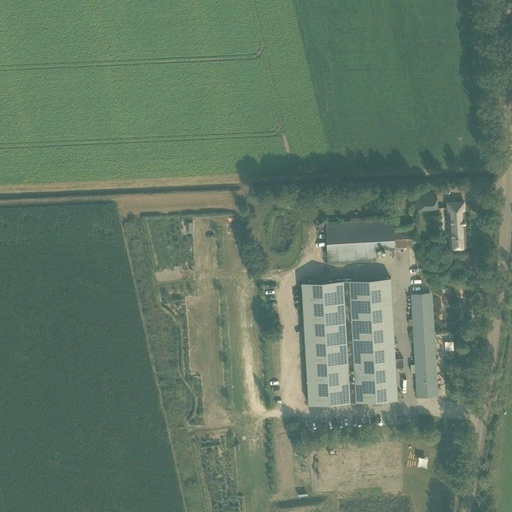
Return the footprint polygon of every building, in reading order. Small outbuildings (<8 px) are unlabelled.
[(415,193),(416,210),(437,209),(436,192),(415,193)] [(328,196),(323,203),(332,208),(336,201),(328,196)] [(447,203),(450,248),(466,247),(464,202),(447,203)] [(325,223),(328,264),(376,261),(376,249),(395,248),(418,246),(417,229),(394,230),(393,219),(325,223)] [(301,282),(308,404),(398,399),(391,277),(301,282)] [(431,292),(411,294),(412,300),(417,396),(437,395),(431,292)] [(306,433),(305,427),(303,427),(295,428),(296,437),(296,440),(307,439),(306,433)]
